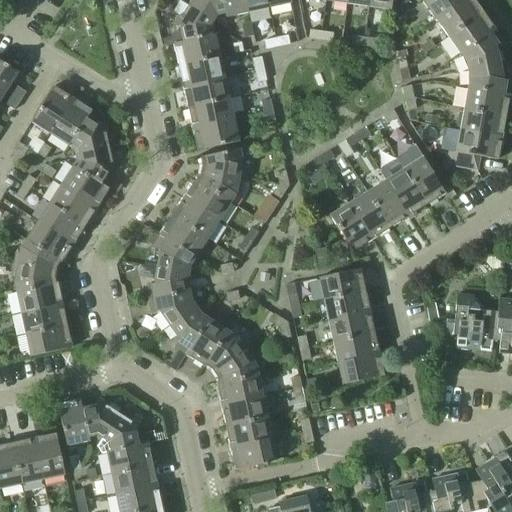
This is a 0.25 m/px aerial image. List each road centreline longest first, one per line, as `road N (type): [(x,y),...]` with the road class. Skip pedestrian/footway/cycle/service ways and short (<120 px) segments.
road 1 (residential): [(118,369),(96,259),(154,164),(142,89)]
road 2 (residential): [(198,493),(321,466),(340,442),(379,433),(421,438)]
road 3 (residential): [(0,167),(1,138),(53,59),(112,95),(142,89)]
road 4 (residential): [(198,493),(178,404),(118,369)]
road 5 (residential): [(0,396),(118,369)]
